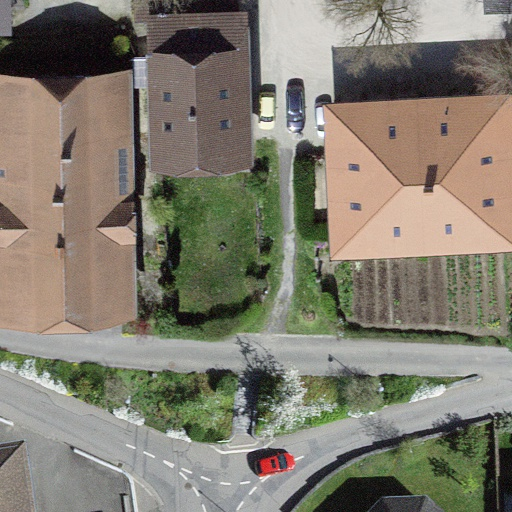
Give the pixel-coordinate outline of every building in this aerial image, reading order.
[(0,0),(0,15),(13,15),(13,0),(0,0)] [(135,64),(135,81),(158,81),(160,145),(235,142),(233,99),(234,99),(231,9),(233,9),(233,0),(154,0),(157,64),(135,64)] [(107,82),(1,84),(1,96),(13,96),(15,181),(17,292),(35,292),(111,290),(107,82)] [(410,99),(334,102),(340,233),(508,226),(502,95),(410,99)] [(24,511),(17,464),(0,466),(0,511),(24,511)]
